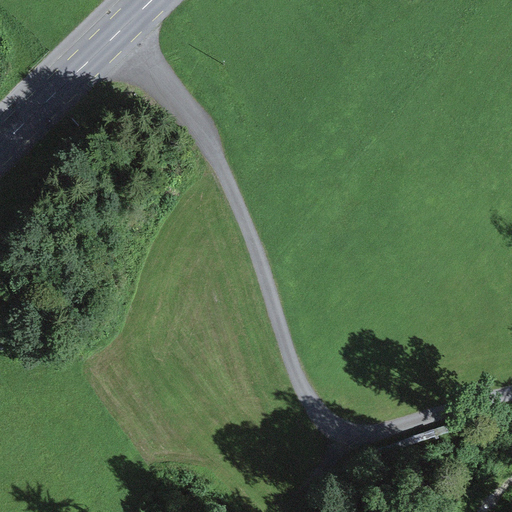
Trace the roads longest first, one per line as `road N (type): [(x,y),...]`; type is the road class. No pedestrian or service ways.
road 1 (track): [(511,392),(371,433),(323,419),(298,379),(247,224),(213,150),(158,80),(112,38)]
road 2 (secondary): [(0,146),(152,0)]
